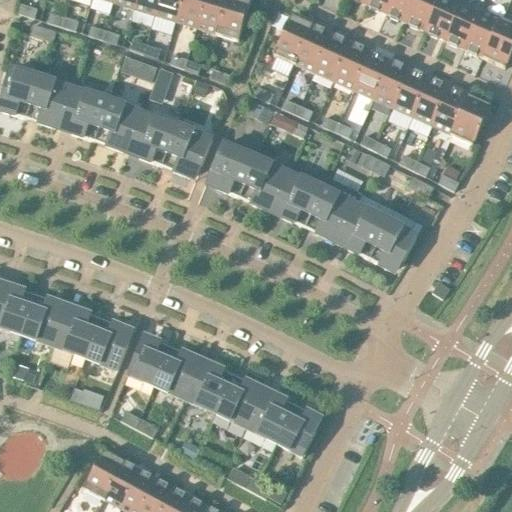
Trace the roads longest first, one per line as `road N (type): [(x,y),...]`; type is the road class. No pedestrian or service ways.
road 1 (residential): [(385,340),(355,316),(178,232),(0,172)]
road 2 (residential): [(0,230),(157,283),(366,378)]
road 3 (residential): [(385,340),(511,116)]
road 4 (residential): [(303,511),(366,378)]
